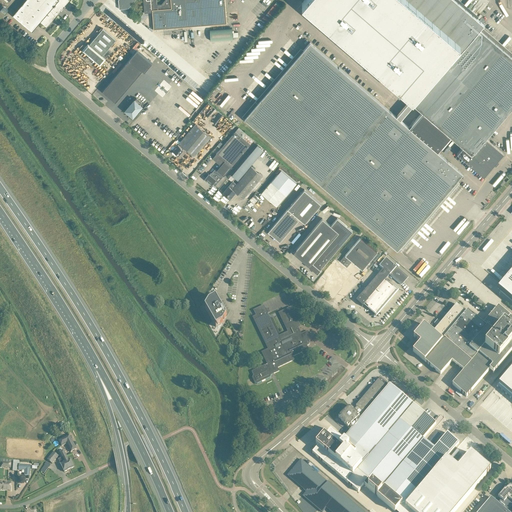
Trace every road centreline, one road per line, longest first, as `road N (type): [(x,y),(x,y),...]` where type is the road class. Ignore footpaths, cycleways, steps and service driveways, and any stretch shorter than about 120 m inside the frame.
road 1 (unclassified): [(376,348),(55,70),(56,44),(97,0)]
road 2 (motorway): [(185,511),(102,342),(0,187)]
road 3 (tertiary): [(376,348),(511,191)]
road 4 (motorway): [(0,211),(99,368)]
road 5 (unclassified): [(511,463),(376,348)]
road 6 (motorway): [(99,368),(168,511)]
road 7 (motorway): [(99,368),(128,511)]
road 8 (tertiary): [(283,440),(376,348)]
road 9 (unknown): [(109,117),(147,85),(154,97),(142,145)]
